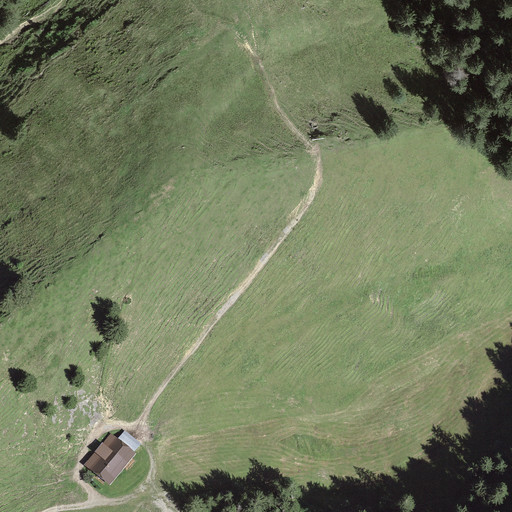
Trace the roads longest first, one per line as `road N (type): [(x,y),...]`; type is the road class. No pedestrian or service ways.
road 1 (track): [(161,490),(148,408),(307,203),(318,176),(317,156),(277,107),(232,22)]
road 2 (track): [(41,511),(161,490)]
